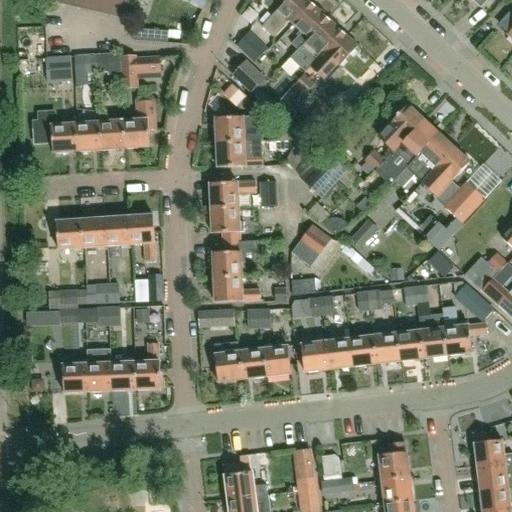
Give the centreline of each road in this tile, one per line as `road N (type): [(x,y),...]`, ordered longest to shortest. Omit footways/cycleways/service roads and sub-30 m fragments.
road 1 (residential): [(185,424),(436,396)]
road 2 (residential): [(185,424),(175,178)]
road 3 (residential): [(175,178),(192,76),(227,0)]
road 4 (residential): [(0,447),(185,424)]
road 5 (residential): [(511,116),(385,0)]
road 6 (residential): [(46,185),(175,178)]
